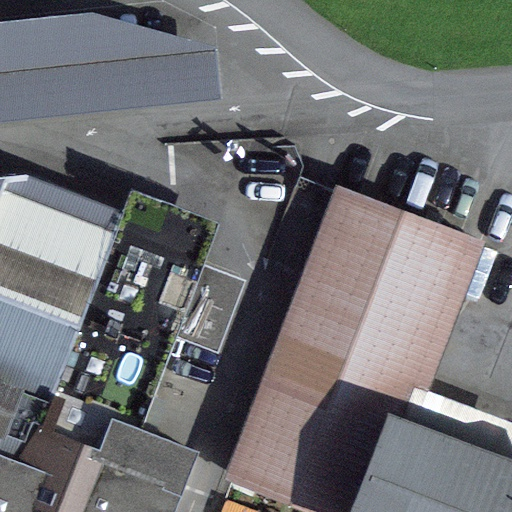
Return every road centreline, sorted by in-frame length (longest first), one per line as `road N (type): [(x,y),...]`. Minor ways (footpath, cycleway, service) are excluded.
road 1 (unknown): [(0,114),(354,64)]
road 2 (unclassified): [(265,0),(354,64),(392,81),(454,94),(511,91)]
